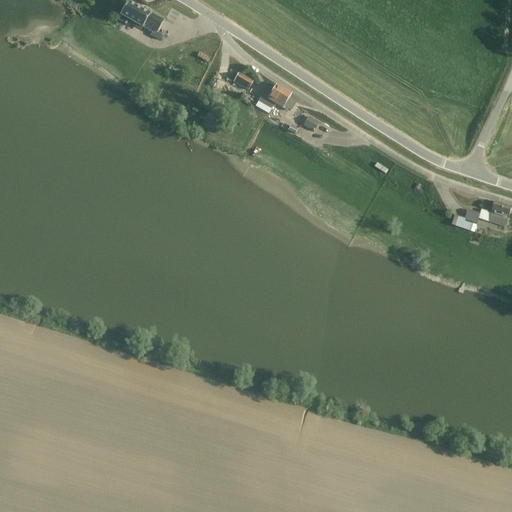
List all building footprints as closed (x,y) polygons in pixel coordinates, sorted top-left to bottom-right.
[(155,32),(157,34),(164,22),(150,14),(150,15),(128,2),(120,16),(142,29),(153,35),(155,32)] [(244,77),(239,73),(233,83),(248,92),(249,89),(254,81),(245,76),(244,77)] [(268,85),(261,97),(258,102),(271,110),(275,105),(273,104),(283,89),(277,85),(274,89),(268,85)] [(291,94),(283,89),(273,104),(275,105),(287,112),(289,110),(291,111),(296,103),(289,98),(291,94)] [(309,118),(304,126),(314,132),(319,124),(309,118)] [(506,228),(509,220),(511,209),(511,208),(496,203),(492,214),(481,210),(480,214),(468,210),(465,220),(458,218),(455,227),(474,234),(477,226),(465,223),(466,221),(477,225),(479,220),(506,228)]
